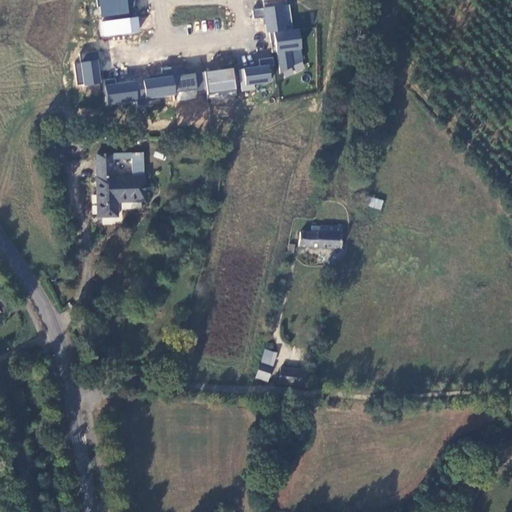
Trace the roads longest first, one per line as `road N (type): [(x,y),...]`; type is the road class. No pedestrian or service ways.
road 1 (tertiary): [(93,511),(57,335),(0,239)]
road 2 (residential): [(167,41),(232,41),(241,34),(238,10),(227,1),(161,0)]
